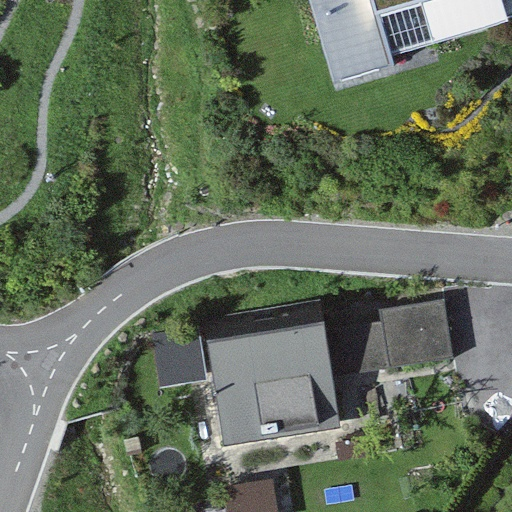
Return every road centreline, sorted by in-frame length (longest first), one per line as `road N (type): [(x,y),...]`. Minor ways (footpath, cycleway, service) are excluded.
road 1 (residential): [(511,260),(223,246),(145,278),(44,364)]
road 2 (residential): [(44,364),(1,511)]
